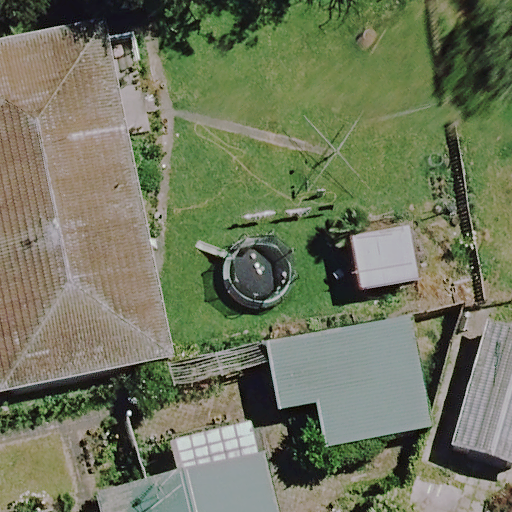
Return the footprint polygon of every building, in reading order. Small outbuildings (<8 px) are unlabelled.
[(0,405),(167,376),(111,55),(0,73),(0,405)] [(419,296),(410,235),(345,244),(354,305),(419,296)] [(511,340),(485,332),(445,457),(511,478),(511,340)] [(426,443),(402,337),(262,368),(275,426),(311,417),(322,466),(426,443)] [(167,457),(174,505),(125,511),(283,511),(280,489),(262,492),(255,444),(167,457)]
